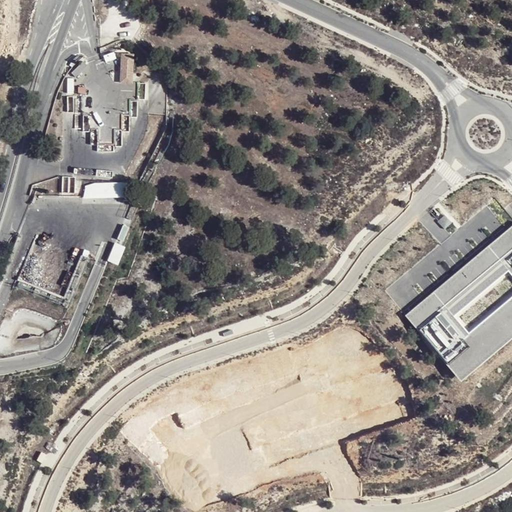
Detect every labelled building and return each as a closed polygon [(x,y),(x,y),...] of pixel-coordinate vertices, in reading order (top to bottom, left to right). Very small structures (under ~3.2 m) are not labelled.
[(134,53),(121,51),(120,81),(132,82),(134,53)] [(125,193),(125,182),(94,182),(84,187),(82,200),(126,199),(125,193)] [(511,227),(406,317),(455,375),(511,326),(511,227)] [(113,243),(105,261),(117,266),(125,246),(113,243)] [(45,455),(40,452),(35,460),(40,463),(45,455)]
